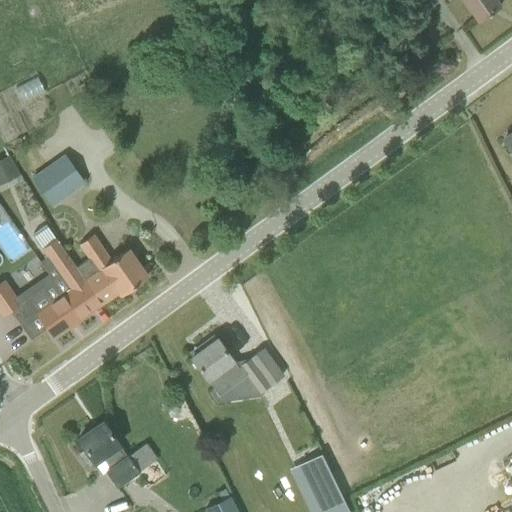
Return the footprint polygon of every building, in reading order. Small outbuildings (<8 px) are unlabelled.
[(463,0),(480,22),(501,7),(495,0),(463,0)] [(0,158),(0,182),(19,174),(10,154),(0,158)] [(50,208),(66,197),(61,190),(79,177),(64,155),(30,179),(50,208)] [(55,337),(102,304),(76,266),(57,238),(47,223),(33,233),(33,237),(47,257),(59,273),(69,288),(53,298),(44,285),(20,301),(5,280),(0,283),(0,312),(3,317),(11,311),(32,340),(48,328),(55,337)] [(148,277),(128,249),(112,260),(95,234),(79,245),(88,258),(76,266),(102,304),(119,292),(122,295),(148,277)] [(238,367),(217,339),(214,335),(202,344),(205,348),(191,358),(207,380),(208,380),(218,394),(244,375),(258,394),(283,375),(264,349),(238,367)] [(106,470),(117,487),(139,472),(128,456),(127,457),(119,445),(120,445),(104,422),(78,440),(81,444),(73,450),(86,468),(102,457),(110,468),(106,470)] [(312,511),(345,511),(350,510),(321,450),(289,466),(312,511)] [(205,508),(206,511),(238,511),(230,496),(205,508)]
